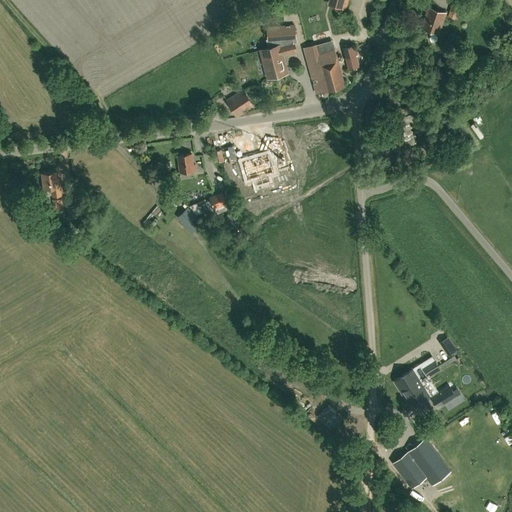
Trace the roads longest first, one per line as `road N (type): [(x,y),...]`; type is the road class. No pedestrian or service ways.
road 1 (tertiary): [(0,158),(353,98)]
road 2 (unclassified): [(372,443),(360,194)]
road 3 (unclassified): [(360,194),(424,179),(511,276)]
road 4 (track): [(3,0),(128,140)]
